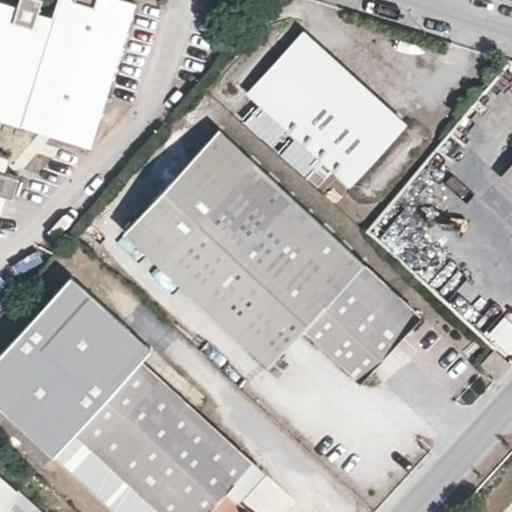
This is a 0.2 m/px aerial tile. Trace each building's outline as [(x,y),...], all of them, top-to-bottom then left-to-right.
[(0,0),(0,187),(13,191),(20,172),(5,166),(10,151),(0,147),(0,111),(92,139),(135,0),(56,0),(53,11),(39,6),(40,0),(0,0)] [(317,24),(258,92),(370,190),(429,122),(317,24)] [(220,125),(129,228),(275,357),(309,320),(365,370),(423,305),(220,125)] [(511,162),(503,173),(511,181),(511,162)] [(246,511),(252,507),(240,497),(227,484),(252,456),(143,355),(152,345),(73,270),(0,349),(0,401),(121,511),(246,511)] [(227,484),(240,497),(266,468),(252,456),(227,484)] [(47,511),(0,469),(0,511),(47,511)]
